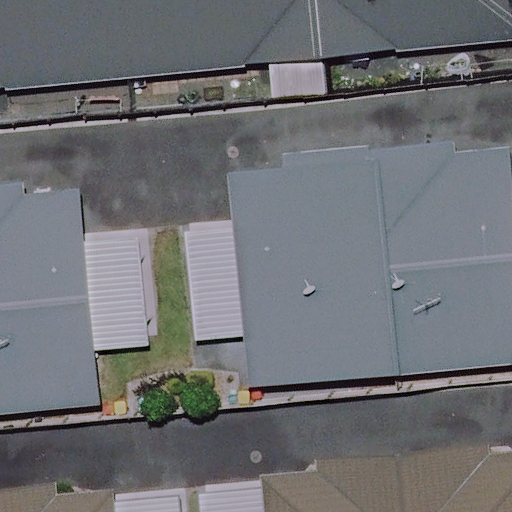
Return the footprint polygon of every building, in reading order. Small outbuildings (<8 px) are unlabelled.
[(511,0),(0,0),(0,97),(511,52),(511,0)] [(511,144),(247,166),(252,225),(194,230),(202,338),(259,333),(263,380),(511,360),(511,144)] [(89,239),(82,181),(0,189),(0,408),(102,398),(97,350),(158,343),(147,233),(89,239)] [(511,511),(511,448),(189,487),(192,511),(511,511)] [(185,511),(181,479),(0,498),(0,511),(185,511)]
